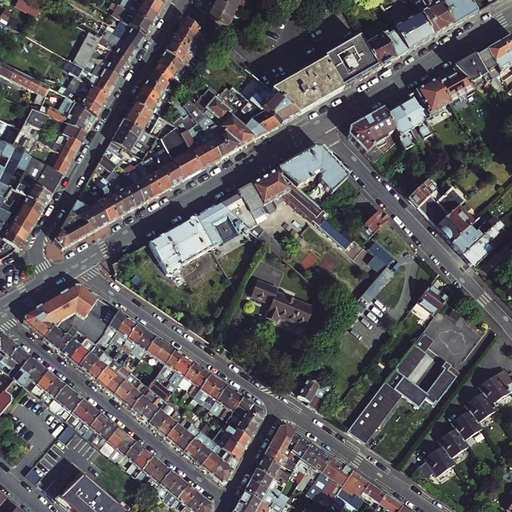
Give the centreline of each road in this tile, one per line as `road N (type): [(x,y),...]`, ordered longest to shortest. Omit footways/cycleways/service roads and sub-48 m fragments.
road 1 (residential): [(48,281),(35,253),(41,233),(180,0)]
road 2 (residential): [(0,320),(224,500)]
road 3 (residential): [(316,125),(511,330)]
road 4 (secondary): [(316,125),(74,266)]
road 5 (residential): [(277,405),(74,266)]
road 6 (secondary): [(511,14),(316,125)]
road 7 (residential): [(434,511),(277,405)]
